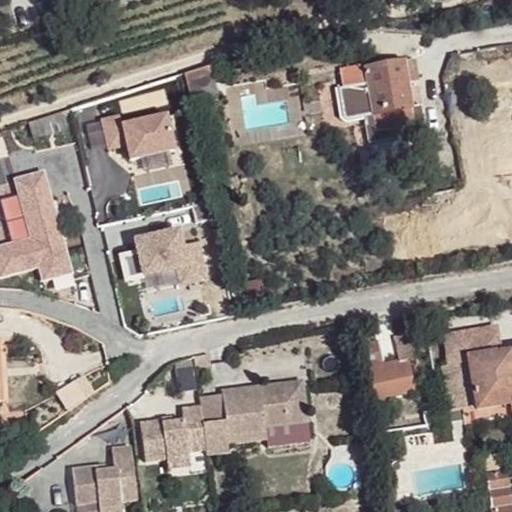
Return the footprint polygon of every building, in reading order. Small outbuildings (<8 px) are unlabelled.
[(390,53),(399,52),(398,42),(388,43),(390,53)] [(511,55),(488,59),(495,109),(511,106),(511,55)] [(412,64),(341,77),(349,121),(373,117),(409,111),(405,86),(416,84),(412,64)] [(212,65),(183,75),(186,85),(215,76),(212,65)] [(409,111),(373,117),(376,132),(411,126),(409,111)] [(52,118),(28,125),(31,140),(56,135),(52,118)] [(485,150),(430,158),(435,187),(489,180),(485,150)] [(43,236),(17,240),(24,292),(50,289),(43,236)] [(466,361),(496,356),(492,338),(463,343),(466,361)] [(451,374),(467,370),(466,361),(463,343),(446,346),(451,374)] [(509,407),(511,406),(511,392),(506,355),(496,356),(466,361),(467,370),(473,412),(509,407)] [(384,397),(410,392),(404,361),(396,362),(379,366),(365,371),(368,388),(382,386),(384,397)] [(205,453),(206,458),(229,455),(228,447),(227,440),(265,436),(264,431),(289,428),(288,420),(308,418),(302,384),(221,394),(221,399),(224,420),(201,423),(205,453)] [(382,386),(368,388),(374,415),(387,412),(384,397),(382,386)] [(199,409),(201,423),(224,420),(221,399),(199,401),(199,409)] [(139,426),(145,466),(166,463),(189,460),(188,455),(205,453),(201,423),(199,409),(181,411),(183,423),(161,426),(160,423),(139,426)] [(308,418),(288,420),(289,428),(308,425),(308,418)] [(265,436),(227,440),(228,447),(266,443),(265,436)] [(93,469),(71,472),(75,508),(98,505),(98,511),(103,511),(120,510),(120,505),(136,503),(131,449),(111,451),(113,472),(105,473),(94,474),(93,469)] [(496,455),(479,456),(481,471),(498,469),(496,455)] [(189,460),(166,463),(167,473),(190,470),(189,460)] [(488,511),(507,511),(503,473),(484,474),(488,511)]
